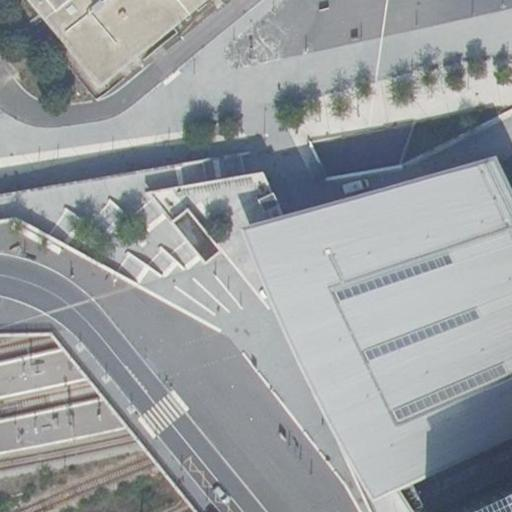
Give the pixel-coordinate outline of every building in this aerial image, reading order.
[(31,0),(101,85),(204,0),(31,0)] [(246,153),(174,163),(177,173),(180,184),(261,170),(253,161),(246,153)] [(511,198),(492,158),(285,218),(234,233),(257,280),(366,510),(422,483),(511,438),(511,198)] [(0,219),(12,218),(116,274),(136,286),(143,291),(248,262),(234,233),(285,218),(277,202),(274,196),(271,190),(261,170),(180,184),(177,173),(174,163),(147,168),(138,170),(0,193),(0,219)] [(325,180),(318,167),(312,170),(306,173),(313,186),(319,183),(325,180)] [(407,477),(390,486),(393,491),(404,506),(408,511),(425,511),(411,485),(407,477)] [(511,511),(511,482),(448,511),(511,511)]
